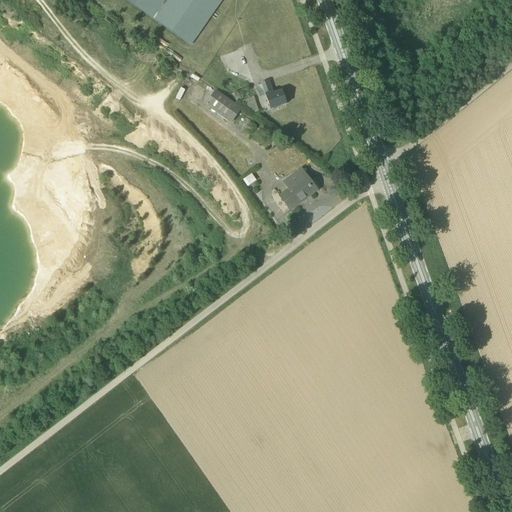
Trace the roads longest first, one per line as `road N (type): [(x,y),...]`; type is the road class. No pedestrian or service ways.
road 1 (track): [(40,0),(76,47),(165,113),(217,169),(239,196),(247,227),(243,248),(119,326),(0,420)]
road 2 (unclassified): [(0,470),(379,181),(383,169)]
road 3 (secondary): [(509,511),(383,169)]
road 4 (track): [(0,202),(72,149),(113,148),(169,174),(245,244)]
road 5 (track): [(31,172),(68,183),(94,216),(96,237),(0,320)]
road 6 (secondary): [(383,169),(323,0)]
road 7 (unclassified): [(383,169),(511,64)]
